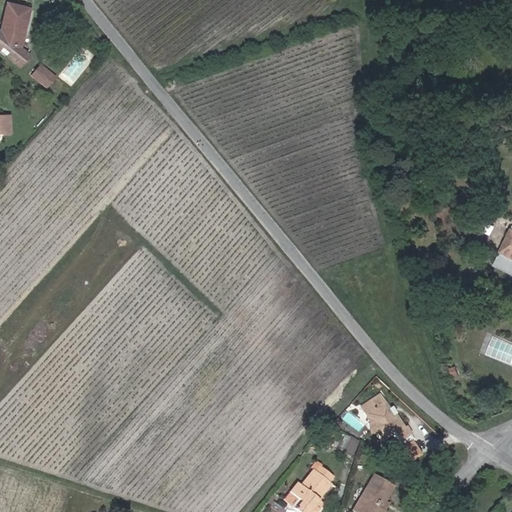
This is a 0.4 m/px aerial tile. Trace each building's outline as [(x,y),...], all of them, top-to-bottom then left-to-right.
[(19,49),(28,10),(6,4),(0,31),(0,52),(18,67),(27,56),(19,49)] [(46,87),(54,77),(40,66),(32,76),(46,87)] [(0,133),(10,133),(9,116),(0,116),(0,133)] [(464,135),(464,127),(433,126),(432,142),(440,142),(441,134),(464,135)] [(511,230),(496,262),(511,269),(511,230)] [(387,409),(388,408),(379,394),(361,406),(369,419),(377,431),(383,440),(389,436),(386,431),(390,428),(399,441),(410,434),(405,426),(404,427),(395,413),(392,416),(387,409)] [(396,413),(392,406),(388,408),(387,409),(392,416),(395,413),(396,413)] [(338,428),(341,424),(336,419),(333,423),(338,428)] [(377,431),(369,419),(367,419),(369,436),(377,431)] [(331,449),(338,436),(326,430),(319,442),(331,449)] [(414,440),(410,434),(399,441),(403,447),(412,441),(414,440)] [(403,465),(420,454),(412,441),(403,447),(395,452),(403,465)] [(316,511),(323,504),(316,498),(318,496),(319,497),(330,483),(328,482),(332,476),(320,466),(321,464),(316,460),(310,467),(313,470),(300,485),(297,482),(283,500),(298,511),(316,511)] [(385,501),(394,485),(373,473),(352,511),(353,511),(383,511),(386,508),(379,503),(382,499),(385,501)] [(386,508),(389,503),(385,501),(382,499),(379,503),(386,508)]
